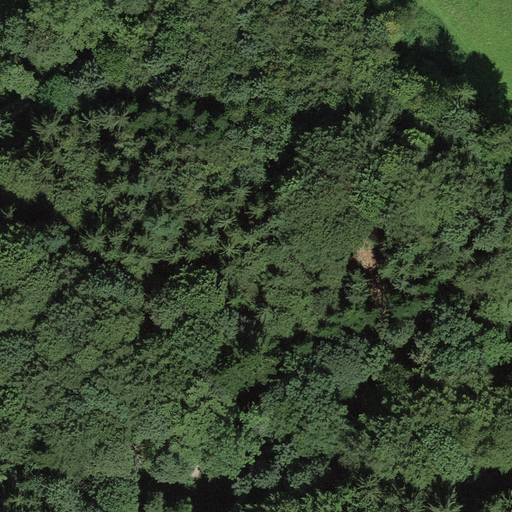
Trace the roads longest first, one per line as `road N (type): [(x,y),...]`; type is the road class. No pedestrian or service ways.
road 1 (track): [(511,484),(135,472),(0,488)]
road 2 (track): [(0,120),(154,0)]
